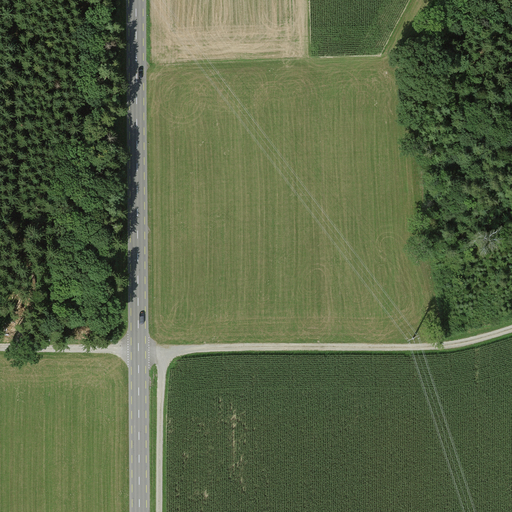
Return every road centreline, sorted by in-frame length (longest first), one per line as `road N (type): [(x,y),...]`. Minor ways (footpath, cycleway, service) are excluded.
road 1 (track): [(0,348),(431,348),(511,330)]
road 2 (secondary): [(140,511),(136,0)]
road 3 (track): [(162,352),(160,511)]
